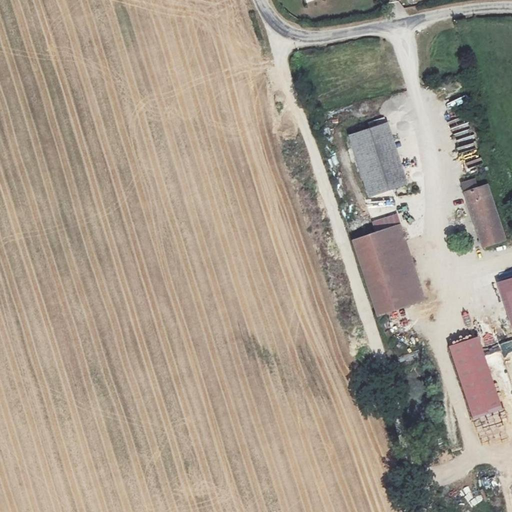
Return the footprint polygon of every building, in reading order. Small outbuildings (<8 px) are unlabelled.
[(355,3),(356,12),(372,10),(371,1),(355,3)] [(369,123),(370,127),(385,124),(384,119),(369,123)] [(395,186),(374,128),(348,137),(369,195),(395,186)] [(475,128),(459,131),(465,167),(480,164),(475,128)] [(475,182),(462,187),(483,247),(505,239),(486,187),(478,189),(475,182)] [(422,302),(397,226),(353,240),(378,316),(422,302)] [(511,279),(503,283),(511,307),(511,314),(509,316),(511,325),(511,279)] [(480,339),(452,348),(475,418),(503,408),(480,339)] [(494,493),(500,491),(495,477),(490,479),(494,493)]
